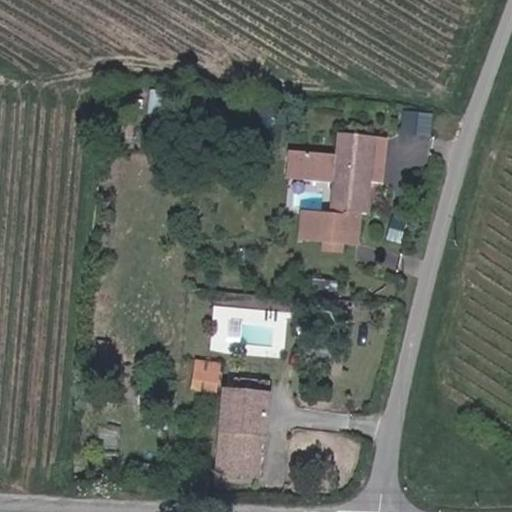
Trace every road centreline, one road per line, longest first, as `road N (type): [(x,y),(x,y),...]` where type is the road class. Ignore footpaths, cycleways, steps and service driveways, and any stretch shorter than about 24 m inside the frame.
road 1 (unclassified): [(384,511),(398,398),(431,260),(511,32)]
road 2 (tertiary): [(0,503),(159,511)]
